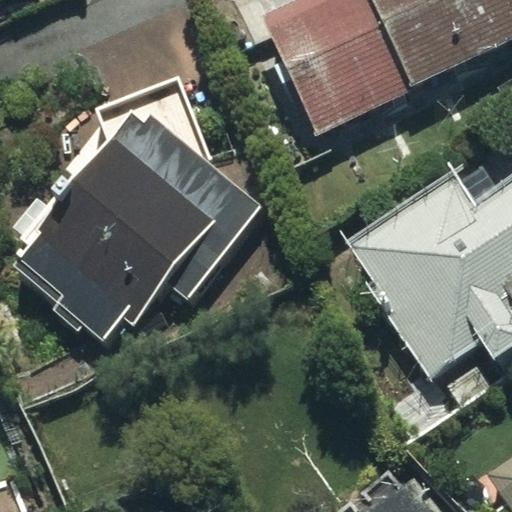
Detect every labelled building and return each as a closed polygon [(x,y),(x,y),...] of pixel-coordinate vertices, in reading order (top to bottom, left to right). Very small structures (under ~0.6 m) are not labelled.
[(511,0),(338,0),(277,30),(299,75),(283,82),(301,119),(316,111),(332,144),(511,56),(511,0)] [(79,178),(30,247),(47,259),(31,281),(119,344),(133,325),(149,337),(179,295),(204,313),(272,218),(147,126),(100,193),(79,178)] [(466,187),(364,255),(404,316),(396,321),(440,387),(495,350),(508,370),(511,367),(511,207),(489,222),(466,187)] [(511,472),(497,483),(511,504),(511,472)] [(443,511),(426,491),(400,511),(443,511)]
